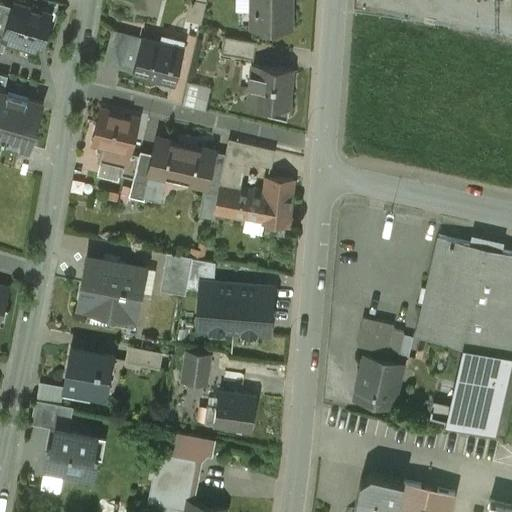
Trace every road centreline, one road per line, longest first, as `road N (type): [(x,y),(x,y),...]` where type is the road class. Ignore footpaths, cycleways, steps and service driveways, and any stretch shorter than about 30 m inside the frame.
road 1 (residential): [(86,0),(0,499)]
road 2 (unclassified): [(323,179),(292,511)]
road 3 (unclassified): [(511,216),(323,179)]
road 4 (unclassified): [(335,0),(323,179)]
